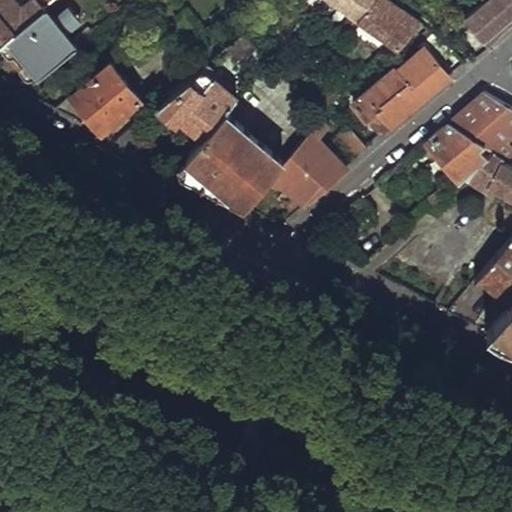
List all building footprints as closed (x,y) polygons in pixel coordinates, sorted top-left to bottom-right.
[(48,0),(3,39),(0,46),(0,48),(24,76),(34,77),(90,30),(85,26),(69,38),(65,33),(53,20),(45,11),(58,0),(48,0)] [(16,0),(0,0),(0,40),(3,39),(48,0),(27,0),(21,5),(16,0)] [(330,0),(359,20),(373,0),(330,0)] [(389,0),(373,0),(359,20),(400,49),(420,23),(422,21),(389,0)] [(431,0),(446,18),(460,7),(454,0),(431,0)] [(511,0),(482,0),(466,14),(482,34),(494,25),(498,29),(507,22),(511,17),(511,0)] [(72,5),(53,20),(65,33),(83,18),(72,5)] [(494,25),(482,34),(486,39),(498,29),(494,25)] [(243,30),(223,48),(236,62),(257,46),(243,30)] [(423,49),(397,70),(421,98),(445,79),(456,70),(446,59),(454,52),(434,35),(420,45),(423,49)] [(268,58),(303,85),(311,76),(277,48),(268,58)] [(109,61),(71,93),(101,127),(140,97),(109,61)] [(226,78),(205,62),(157,102),(178,119),(182,115),(203,133),(225,109),(237,94),(224,82),(226,78)] [(394,66),(353,101),(380,132),(400,116),(421,98),(397,70),(394,66)] [(511,131),(511,106),(485,91),(466,107),(448,122),(491,148),(505,157),(503,158),(511,163),(511,146),(505,138),(511,131)] [(286,159),(225,109),(203,133),(173,169),(245,206),(272,175),(286,159)] [(142,114),(113,138),(131,148),(154,128),(142,114)] [(272,175),(307,202),(347,169),(345,167),(316,135),(324,126),(318,121),(286,159),(272,175)] [(491,148),(448,122),(436,132),(425,141),(457,178),(462,174),(491,148)] [(349,125),(337,135),(354,154),(365,145),(349,125)] [(505,157),(491,148),(462,174),(485,190),(488,184),(511,197),(511,163),(503,158),(505,157)] [(438,186),(427,196),(431,201),(443,192),(438,186)] [(511,234),(479,272),(511,299),(511,297),(511,234)] [(511,299),(487,330),(511,342),(511,297),(511,299)]
